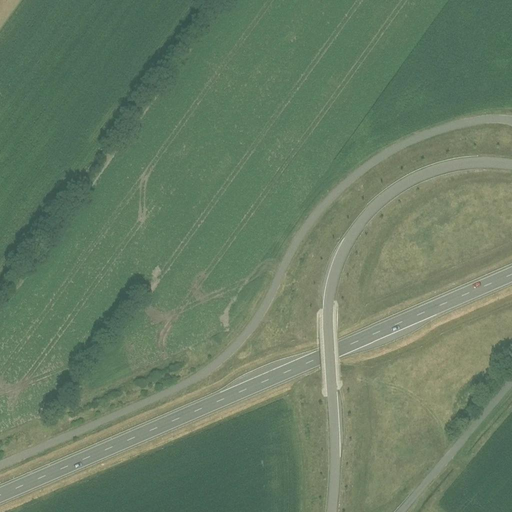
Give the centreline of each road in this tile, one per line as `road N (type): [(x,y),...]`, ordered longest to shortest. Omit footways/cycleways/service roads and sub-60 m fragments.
road 1 (residential): [(0,465),(208,370),(257,320),(317,213),(391,151),(465,124),(511,121)]
road 2 (primary): [(0,494),(511,275)]
road 3 (unclassified): [(331,314),(352,244),(388,201),(441,171),(511,166)]
road 4 (unclassified): [(331,314),(333,511)]
road 5 (unclassified): [(403,511),(511,381)]
